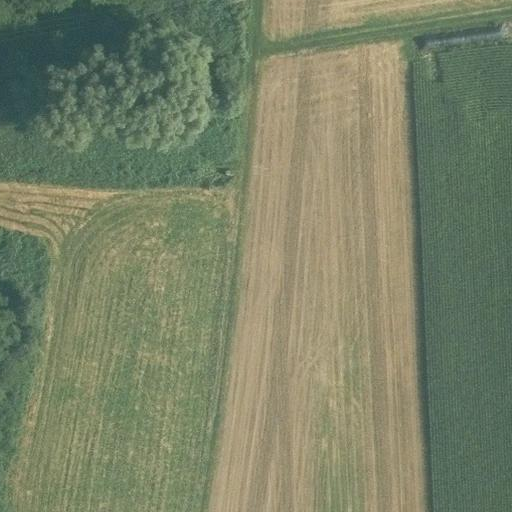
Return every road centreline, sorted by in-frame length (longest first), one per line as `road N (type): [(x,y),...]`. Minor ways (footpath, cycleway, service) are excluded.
road 1 (track): [(253,0),(239,173),(223,198),(194,206),(0,201)]
road 2 (track): [(239,173),(232,316),(199,511)]
road 3 (track): [(251,52),(511,12)]
